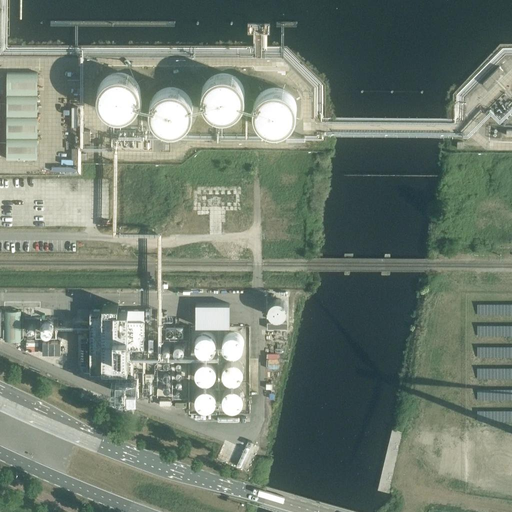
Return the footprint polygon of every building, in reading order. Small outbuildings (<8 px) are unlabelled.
[(499,67),(483,83),(486,87),(503,71),(499,67)] [(7,159),(37,159),(37,72),(7,72),(7,159)] [(102,109),(109,114),(117,116),(125,116),(132,112),(137,106),(139,98),(139,90),(136,83),(130,78),(123,75),(115,75),(108,77),(101,83),(98,91),(98,100),(102,109)] [(208,109),(215,115),(223,117),(231,116),(238,112),(243,106),(245,98),(245,90),(241,83),(236,78),(229,75),(221,75),(214,77),(207,83),(204,92),(204,101),(208,109)] [(260,123),(267,129),(275,131),(283,130),(290,126),(295,120),(297,112),(297,105),(294,98),(288,93),(281,90),(273,89),(266,92),(259,98),(256,106),(256,115),(260,123)] [(157,124),(164,129),(171,132),(179,131),(186,127),(192,121),(194,113),(193,105),(190,98),(185,93),(178,90),(170,90),(163,92),(156,98),(152,106),(153,116),(157,124)] [(286,312),(287,307),(286,304),(283,301),(280,299),(276,299),(272,300),(269,303),(267,308),(268,312),(271,316),(275,318),(280,318),(284,316),(286,312)] [(144,349),(144,310),(118,310),(118,304),(103,304),(103,310),(90,310),(90,371),(128,371),(128,349),(144,349)] [(230,304),(196,304),(196,325),(230,325),(230,304)] [(21,311),(5,311),(5,340),(17,340),(21,340),(21,318),(21,311)] [(43,332),(46,333),(49,333),(52,330),(52,327),(51,324),(47,322),(44,323),(42,326),(42,329),(43,332)] [(184,326),(165,326),(165,337),(184,337),(184,326)] [(226,350),(230,353),(235,353),(238,352),(241,349),(243,345),(243,340),(241,336),(238,333),(233,332),(229,333),(225,336),(222,341),(223,346),(226,350)] [(198,350),(202,353),(207,353),(211,352),(214,348),(216,344),(215,340),(213,336),(209,333),(205,333),(201,334),(197,337),(195,341),(195,346),(198,350)] [(76,336),(76,354),(88,354),(88,336),(76,336)] [(40,349),(39,340),(27,340),(28,349),(40,349)] [(176,352),(179,353),(181,353),(182,352),(183,351),(184,350),(184,348),(184,346),(183,345),(182,344),(180,343),(178,343),(176,344),(175,345),(174,346),(174,348),(174,349),(174,350),(175,352),(176,352)] [(199,378),(203,380),(206,381),(210,380),(213,378),(216,375),(217,371),(216,366),(214,363),(211,360),(206,359),(202,359),(198,362),(196,366),(195,370),(196,375),(199,378)] [(226,378),(230,380),(235,380),(239,379),(242,376),(243,372),(243,367),(241,363),(237,360),(233,359),(228,360),(224,364),(222,368),(223,373),(226,378)] [(199,405),(203,407),(208,407),(212,405),(215,401),(216,396),(215,392),(212,388),(208,386),(204,386),(200,388),(196,391),(195,396),(195,401),(199,405)] [(228,406),(233,408),(237,407),(240,404),(242,401),(243,397),(242,392),(240,389),(235,387),(231,386),(227,388),(223,392),(222,397),(223,403),(228,406)]
